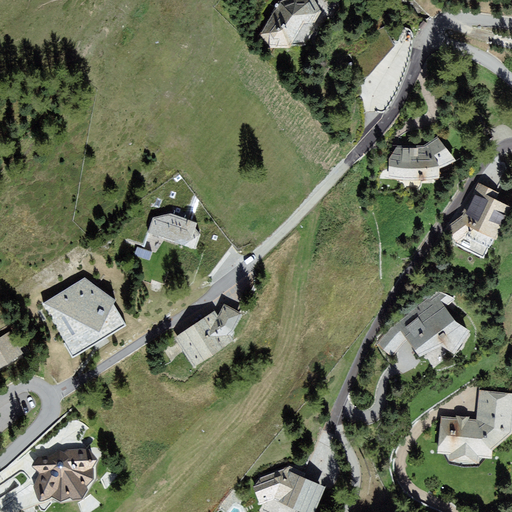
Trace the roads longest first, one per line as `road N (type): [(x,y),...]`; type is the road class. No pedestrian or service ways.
road 1 (residential): [(511,79),(431,30),(462,17),(511,23)]
road 2 (residential): [(0,462),(51,406),(30,384),(0,398)]
